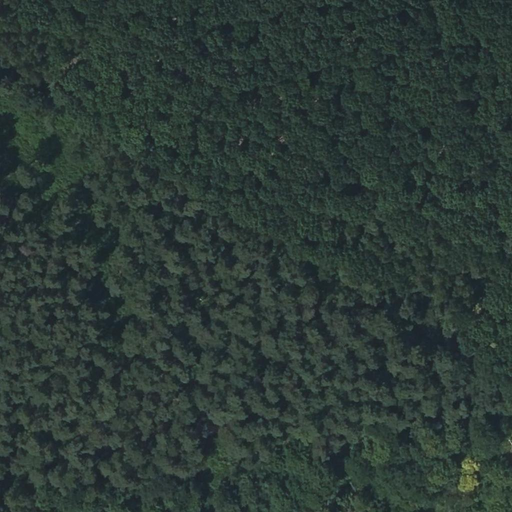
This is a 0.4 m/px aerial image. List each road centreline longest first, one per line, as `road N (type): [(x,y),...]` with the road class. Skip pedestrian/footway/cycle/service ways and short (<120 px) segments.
road 1 (track): [(511,376),(0,66)]
road 2 (track): [(76,499),(511,402)]
road 3 (track): [(2,511),(76,499),(0,464)]
